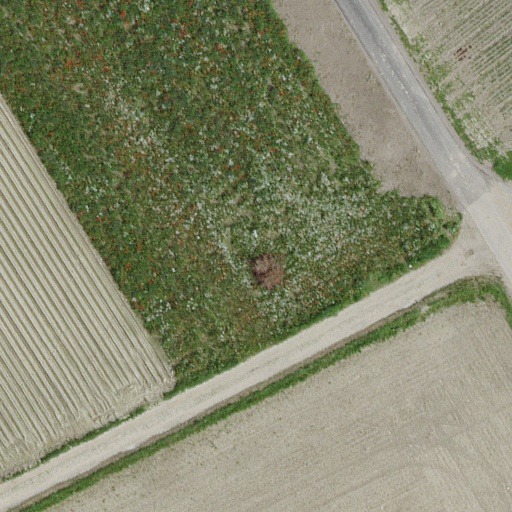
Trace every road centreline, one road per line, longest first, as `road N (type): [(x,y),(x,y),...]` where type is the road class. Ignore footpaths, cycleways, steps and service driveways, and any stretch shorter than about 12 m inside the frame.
road 1 (track): [(0,499),(386,304),(511,231)]
road 2 (unclassified): [(511,254),(358,0)]
